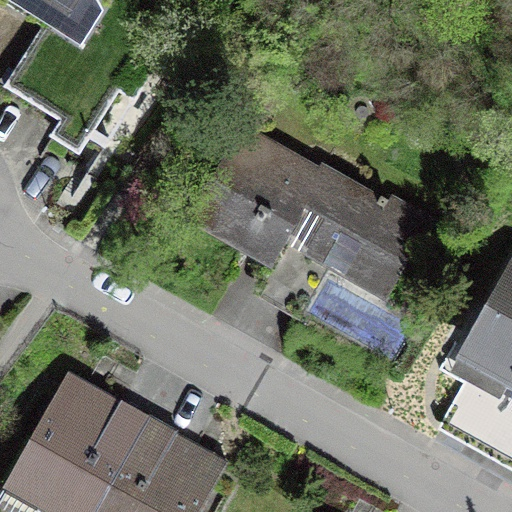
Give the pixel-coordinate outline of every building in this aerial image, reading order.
[(11,0),(46,21),(61,30),(79,0),(11,0)] [(101,55),(61,30),(46,21),(4,88),(60,122),(50,137),(78,155),(139,57),(111,40),(101,55)] [(191,217),(248,249),(269,213),(293,226),(261,283),(306,308),(332,264),(388,295),(428,225),(379,197),(377,201),(346,184),(344,188),(290,157),(287,162),(244,138),(230,162),(227,161),(215,182),(212,180),(191,217)] [(511,391),(511,280),(492,316),(499,320),(478,358),(511,376),(505,387),(511,391)] [(68,511),(95,511),(148,419),(99,392),(90,407),(60,390),(9,479),(68,511)] [(196,446),(148,419),(95,511),(199,511),(219,479),(187,461),(196,446)]
